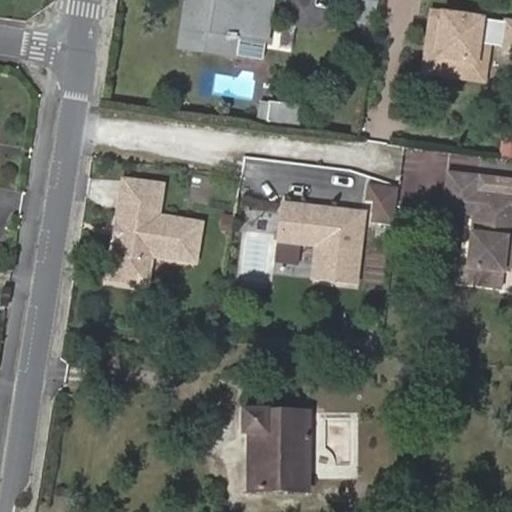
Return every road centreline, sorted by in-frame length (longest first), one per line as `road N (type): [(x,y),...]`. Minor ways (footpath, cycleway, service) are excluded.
road 1 (residential): [(12,511),(78,50)]
road 2 (unknown): [(407,19),(382,142),(363,160),(65,143)]
